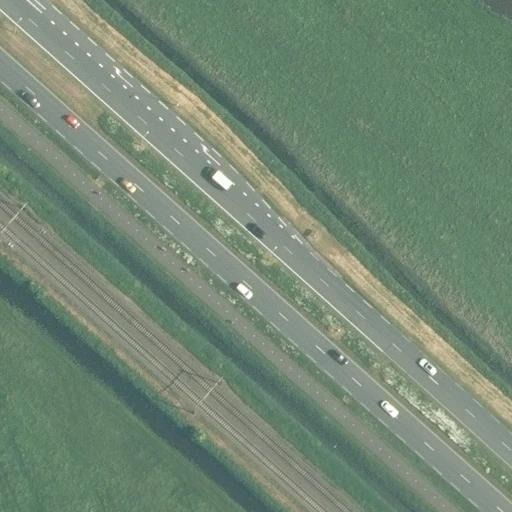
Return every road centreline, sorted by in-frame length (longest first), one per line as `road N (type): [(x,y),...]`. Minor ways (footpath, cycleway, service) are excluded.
road 1 (primary): [(511,452),(5,0)]
road 2 (primary): [(0,63),(502,511)]
